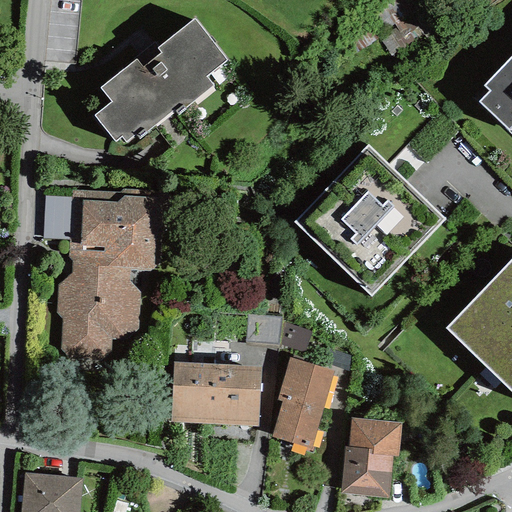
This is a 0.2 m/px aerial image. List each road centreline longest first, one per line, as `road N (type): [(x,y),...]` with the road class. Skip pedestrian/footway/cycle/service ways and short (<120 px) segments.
road 1 (residential): [(14,436),(27,93)]
road 2 (residential): [(14,436),(72,442),(252,511)]
